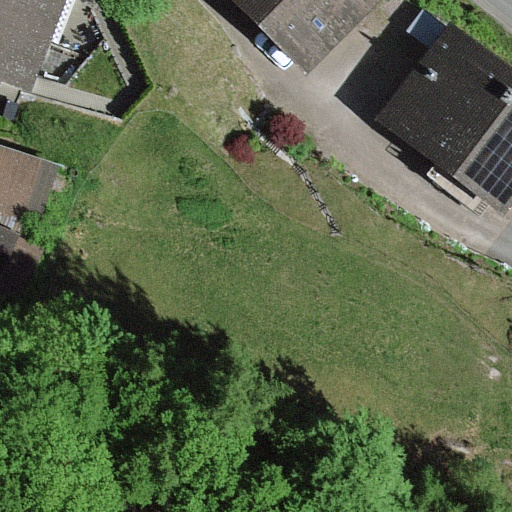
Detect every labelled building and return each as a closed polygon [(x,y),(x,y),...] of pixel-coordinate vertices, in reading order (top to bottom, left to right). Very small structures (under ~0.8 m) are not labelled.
[(69,0),(0,0),(0,76),(35,90),(69,0)] [(381,0),(241,0),(311,70),(381,0)] [(511,205),(511,74),(449,26),(375,121),(501,219),(511,205)] [(0,144),(0,220),(41,235),(61,165),(0,144)] [(0,224),(0,294),(23,304),(48,249),(21,238),(22,234),(0,224)]
